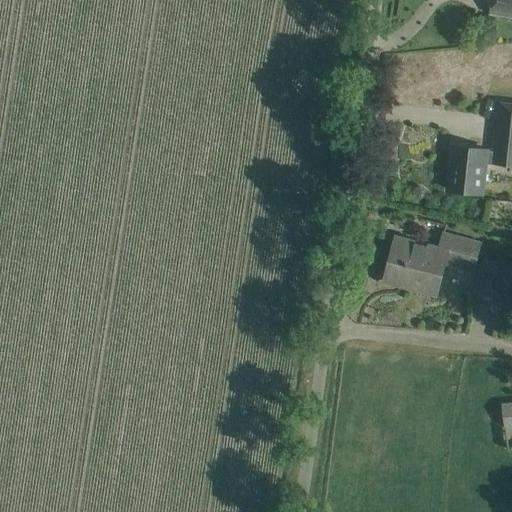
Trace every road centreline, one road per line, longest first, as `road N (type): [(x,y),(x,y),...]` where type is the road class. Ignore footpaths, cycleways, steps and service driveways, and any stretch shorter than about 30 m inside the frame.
road 1 (unclassified): [(327,329),(374,0)]
road 2 (residential): [(327,329),(511,349)]
road 3 (unclassified): [(303,511),(327,329)]
